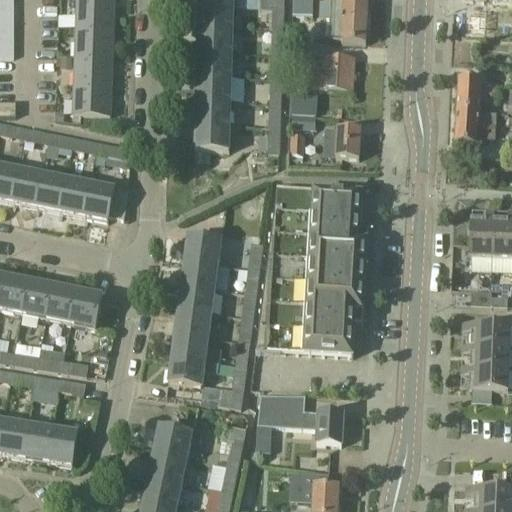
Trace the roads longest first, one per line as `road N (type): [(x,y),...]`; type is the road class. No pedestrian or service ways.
road 1 (tertiary): [(407,452),(423,160),(418,0)]
road 2 (residential): [(141,276),(150,0)]
road 3 (residential): [(93,511),(141,276)]
road 4 (residential): [(141,276),(0,247)]
